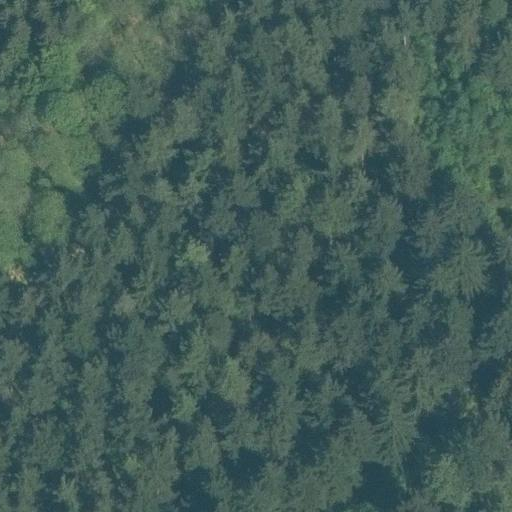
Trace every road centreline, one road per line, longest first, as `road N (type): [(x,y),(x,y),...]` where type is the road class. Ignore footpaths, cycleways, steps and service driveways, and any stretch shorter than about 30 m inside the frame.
road 1 (track): [(243,0),(0,341)]
road 2 (track): [(438,511),(511,410)]
